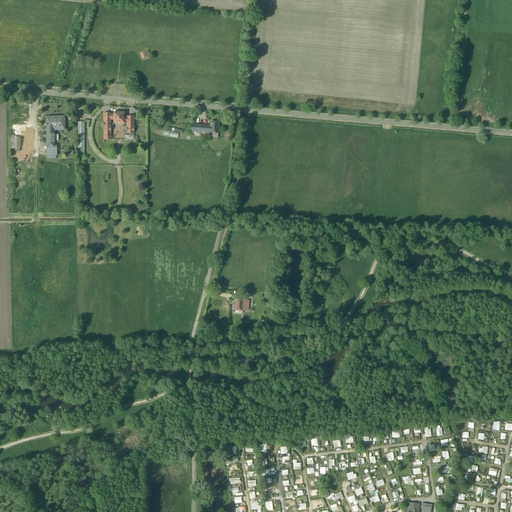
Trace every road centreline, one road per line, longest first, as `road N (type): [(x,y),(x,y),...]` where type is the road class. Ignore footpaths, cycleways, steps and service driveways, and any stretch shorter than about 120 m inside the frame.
road 1 (residential): [(245,109),(511,133)]
road 2 (unclassified): [(193,343),(233,170),(237,109)]
road 3 (unclassified): [(0,88),(237,109)]
road 4 (track): [(249,13),(114,0)]
road 5 (track): [(193,511),(188,387)]
